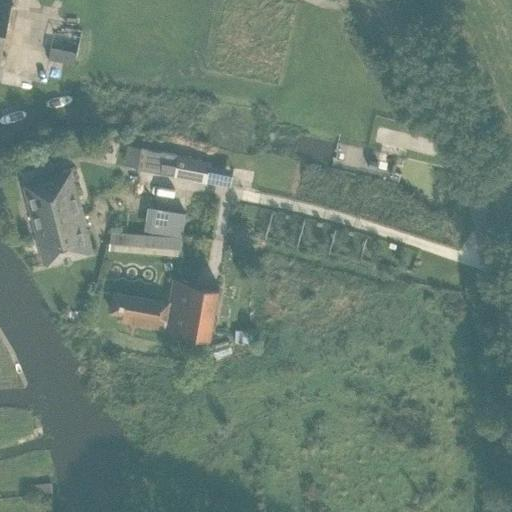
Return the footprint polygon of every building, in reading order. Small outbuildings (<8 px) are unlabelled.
[(0,0),(0,60),(11,0),(0,0)] [(49,48),(48,59),(58,61),(59,55),(59,49),(49,48)] [(177,155),(174,175),(206,181),(210,162),(177,155)] [(35,183),(23,186),(37,238),(69,230),(66,219),(82,215),(70,171),(34,180),(35,183)] [(150,231),(182,236),(185,213),(151,207),(150,216),(118,212),(116,229),(150,231)] [(92,253),(82,215),(66,219),(69,230),(37,238),(44,265),(92,253)] [(182,237),(115,232),(114,244),(181,249),(182,237)] [(122,320),(209,336),(218,286),(173,278),(169,301),(114,292),(110,311),(123,313),(122,320)] [(253,331),(235,330),(235,331),(234,341),(252,342),(253,331)]
